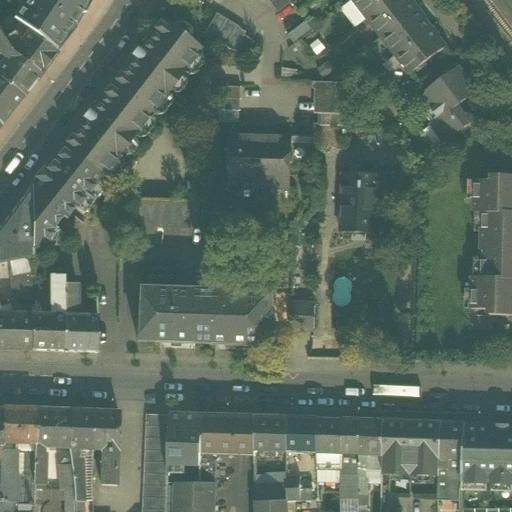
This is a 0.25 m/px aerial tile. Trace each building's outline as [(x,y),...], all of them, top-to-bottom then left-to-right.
[(26,0),(22,8),(25,13),(67,40),(76,29),(74,24),(80,14),(85,14),(91,0),(26,0)] [(292,3),(289,0),(275,0),(271,4),(278,14),(292,3)] [(368,18),(354,0),(341,10),(355,29),(369,19),(368,18)] [(354,0),(368,18),(392,0),(354,0)] [(369,19),(383,37),(416,11),(407,0),(392,0),(368,18),(369,19)] [(58,51),(67,40),(25,13),(22,8),(21,7),(13,19),(27,31),(29,29),(58,51)] [(383,37),(397,56),(430,30),(416,11),(383,37)] [(203,35),(234,53),(244,36),(246,33),(215,14),(203,35)] [(130,57),(110,84),(150,115),(201,50),(186,38),(189,35),(188,31),(180,24),(176,25),(173,28),(161,18),(137,49),(136,48),(129,57),(130,57)] [(287,36),(294,45),(313,31),(305,22),(287,36)] [(58,51),(29,29),(27,31),(21,40),(13,33),(2,41),(9,52),(39,75),(58,51)] [(445,49),(430,30),(397,56),(403,64),(411,74),(445,49)] [(255,42),(244,36),(234,53),(232,56),(242,62),(255,42)] [(0,58),(2,60),(9,52),(2,41),(0,38),(0,58)] [(39,75),(9,52),(2,60),(0,63),(0,80),(22,98),(39,75)] [(390,74),(403,64),(397,56),(384,66),(390,74)] [(459,68),(436,85),(438,87),(428,94),(421,100),(429,110),(425,113),(434,123),(429,127),(443,146),(475,121),(462,104),(478,92),(459,68)] [(22,98),(0,80),(0,123),(1,125),(22,98)] [(319,82),(318,103),(349,104),(349,83),(324,82),(319,82)] [(82,120),(61,146),(102,178),(150,115),(110,84),(89,111),(88,110),(81,119),(82,120)] [(426,93),(428,94),(438,87),(436,85),(426,93)] [(216,123),(240,124),(240,112),(241,88),(217,87),(216,111),(216,116),(216,123)] [(318,103),(318,115),(348,116),(349,104),(318,103)] [(348,128),(348,116),(318,115),(318,127),(336,127),(348,128)] [(230,186),(258,187),(259,137),(231,136),(230,186)] [(290,138),(259,137),(258,187),(289,188),(290,138)] [(35,180),(30,186),(30,250),(41,249),(56,230),(53,228),(61,218),(64,220),(73,209),(76,211),(102,178),(61,146),(42,170),(35,180)] [(34,179),(35,180),(42,170),(41,169),(34,179)] [(352,236),(365,237),(365,234),(378,235),(380,191),(390,192),(391,176),(381,176),(381,175),(343,173),(340,233),(353,234),(352,236)] [(490,316),(511,316),(511,176),(493,176),(493,182),(474,181),(474,214),(482,214),(480,278),(472,278),(471,310),(490,311),(490,316)] [(0,262),(30,257),(30,250),(30,186),(29,187),(0,224),(0,262)] [(129,226),(204,229),(204,202),(195,201),(129,199),(129,226)] [(50,316),(64,316),(63,286),(63,278),(50,278),(50,316)] [(76,286),(63,286),(64,316),(76,316),(76,286)] [(249,346),(272,347),(274,293),(138,289),(137,342),(160,343),(195,344),(216,345),(249,346)] [(290,331),(314,332),(315,305),(291,304),(290,331)] [(0,350),(31,352),(31,315),(16,314),(0,313),(0,350)] [(31,352),(63,353),(64,316),(50,316),(31,315),(31,352)] [(76,316),(64,316),(63,353),(97,354),(96,350),(96,319),(96,317),(76,316)] [(13,445),(33,446),(35,411),(1,409),(0,445),(13,445)] [(33,446),(33,449),(43,449),(68,450),(70,412),(35,411),(33,446)] [(81,450),(92,451),(92,412),(70,412),(68,450),(81,450)] [(118,413),(92,412),(92,451),(101,451),(117,451),(118,413)] [(170,466),(201,467),(201,456),(202,456),(204,416),(170,415),(170,416),(167,477),(170,477),(170,466)] [(142,511),(165,511),(167,485),(167,477),(170,416),(146,416),(142,511)] [(204,416),(202,456),(220,456),(255,457),(255,452),(254,452),(256,418),(204,416)] [(255,452),(267,453),(276,453),(287,454),(287,419),(256,418),(254,452),(255,452)] [(317,420),(287,419),(287,454),(317,455),(317,420)] [(343,421),(317,420),(317,455),(342,456),(343,421)] [(342,456),(351,456),(359,456),(360,421),(343,421),(342,456)] [(360,421),(359,456),(382,458),(383,422),(360,421)] [(442,424),(383,422),(382,458),(381,470),(381,476),(440,478),(440,471),(440,460),(442,424)] [(442,424),(440,460),(462,461),(464,425),(442,424)] [(511,426),(464,425),(462,461),(461,492),(465,492),(465,484),(511,484),(511,426)] [(0,502),(16,504),(12,472),(13,451),(13,445),(0,445),(0,447),(0,502)] [(33,446),(13,445),(13,451),(17,451),(17,454),(22,454),(33,454),(33,449),(33,446)] [(68,450),(69,459),(79,459),(81,450),(68,450)] [(82,459),(84,503),(91,503),(92,451),(81,450),(79,459),(82,459)] [(16,506),(22,507),(17,478),(16,472),(17,454),(17,451),(13,451),(12,472),(16,504),(16,506)] [(116,487),(117,451),(101,451),(100,487),(116,487)] [(21,478),(32,478),(33,454),(22,454),(21,478)] [(45,456),(43,454),(33,454),(32,478),(32,486),(44,486),(45,456)] [(342,456),(317,455),(317,470),(340,470),(342,470),(342,456)] [(220,459),(220,456),(202,456),(201,456),(201,467),(200,486),(216,486),(216,463),(220,459)] [(351,456),(342,456),(342,470),(340,470),(340,477),(358,476),(358,469),(350,469),(351,456)] [(359,469),(359,456),(351,456),(350,469),(358,469),(359,469)] [(381,470),(382,458),(359,456),(359,469),(358,469),(358,476),(359,476),(359,480),(365,480),(365,470),(381,470)] [(82,459),(79,459),(69,459),(70,466),(73,486),(73,492),(74,504),(84,503),(82,459)] [(440,460),(440,471),(447,471),(447,502),(455,502),(461,502),(461,492),(462,461),(440,460)] [(57,466),(57,491),(57,492),(62,492),(73,492),(73,486),(70,466),(57,466)] [(340,470),(317,470),(317,484),(340,485),(340,477),(340,470)] [(381,470),(365,470),(365,480),(368,484),(381,484),(381,476),(381,470)] [(438,501),(447,502),(447,471),(440,471),(440,478),(438,501)] [(265,477),(265,486),(287,485),(287,478),(287,473),(265,474),(265,477)] [(359,500),(359,496),(359,480),(359,476),(358,476),(340,477),(340,485),(340,500),(359,500)] [(265,486),(265,477),(255,478),(256,486),(265,486)] [(21,478),(17,478),(22,507),(31,507),(31,505),(32,486),(32,478),(21,478)] [(288,502),(301,502),(301,489),(301,478),(287,478),(287,485),(288,502)] [(365,480),(359,480),(359,496),(368,496),(368,484),(365,480)] [(173,511),(175,485),(167,485),(165,511),(173,511)] [(214,511),(216,486),(200,486),(175,485),(173,511),(214,511)] [(288,511),(288,502),(287,485),(265,486),(256,486),(255,486),(256,511),(288,511)] [(31,505),(43,506),(44,501),(44,490),(44,486),(32,486),(31,505)] [(313,489),(301,489),(301,502),(313,502),(313,489)] [(44,490),(44,501),(63,502),(62,492),(57,492),(57,491),(44,490)] [(74,511),(74,504),(73,492),(62,492),(63,502),(63,511),(74,511)] [(358,511),(359,500),(340,500),(340,511),(358,511)] [(16,511),(16,506),(16,504),(0,502),(0,511),(16,511)]
